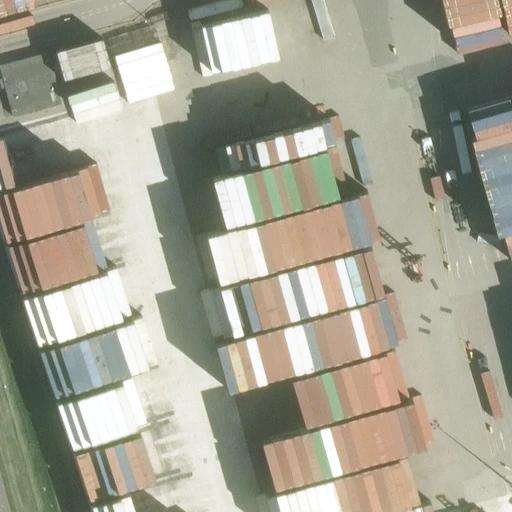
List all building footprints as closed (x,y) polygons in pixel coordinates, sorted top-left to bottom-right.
[(263,0),(279,66),(327,55),(314,0),(263,0)] [(511,0),(465,0),(468,13),(511,5),(511,0)] [(0,65),(0,70),(12,118),(61,105),(48,53),(0,65)] [(511,118),(504,120),(507,135),(483,140),(494,199),(511,196),(511,118)] [(374,139),(328,148),(347,239),(357,237),(354,225),(364,223),(368,241),(394,236),(374,139)] [(201,191),(192,193),(196,213),(216,209),(210,176),(198,178),(201,191)] [(459,511),(444,441),(426,445),(427,451),(399,457),(410,511),(459,511)] [(476,490),(505,486),(502,464),(473,467),(476,490)]
